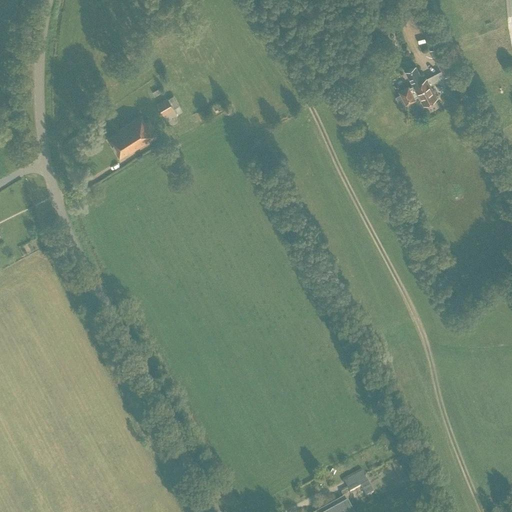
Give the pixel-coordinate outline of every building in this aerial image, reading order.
[(437,99),(430,84),(456,71),(442,43),(430,49),(440,70),(423,79),(416,67),(407,71),(414,85),(410,87),(409,86),(400,90),(406,104),(416,99),(415,97),(420,95),(425,105),(437,99)] [(163,115),(174,108),(168,98),(157,105),(163,115)] [(130,153),(157,136),(147,121),(146,122),(141,115),(117,130),(118,133),(109,139),(119,156),(129,151),(130,153)] [(374,493),(361,472),(344,482),(350,493),(360,487),(366,497),(374,493)] [(351,511),(344,498),(319,511),(351,511)]
